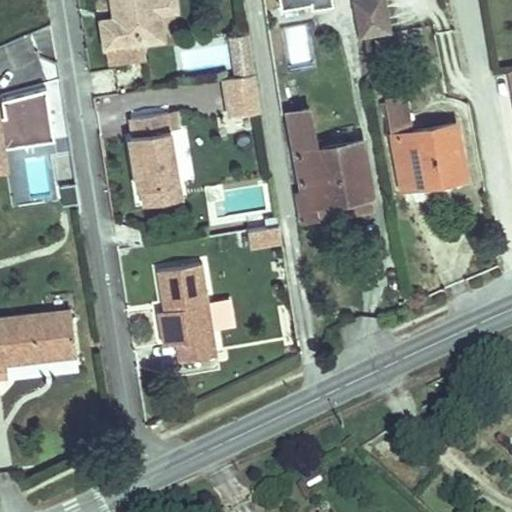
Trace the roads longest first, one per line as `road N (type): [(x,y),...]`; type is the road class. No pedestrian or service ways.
road 1 (residential): [(63,0),(128,426),(143,478)]
road 2 (secondary): [(143,478),(511,308)]
road 3 (residential): [(465,0),(511,250)]
